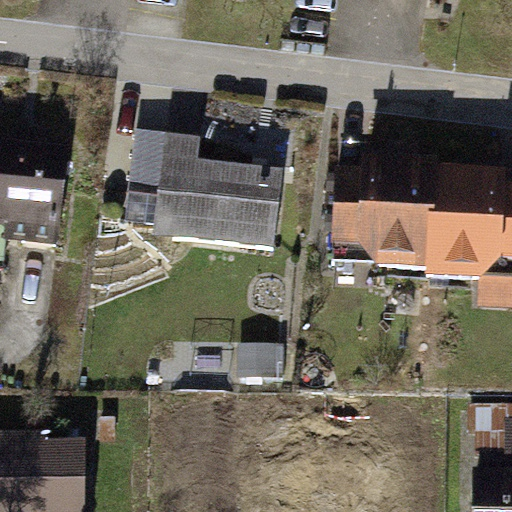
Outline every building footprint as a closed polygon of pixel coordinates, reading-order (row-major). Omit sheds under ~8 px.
[(204,142),(169,138),(162,197),(182,200),(177,244),(275,256),(285,175),(201,165),(204,142)] [(70,156),(0,147),(0,271),(5,272),(8,242),(59,248),(70,156)] [(437,179),(439,179),(439,172),(406,171),(396,159),(383,169),(368,169),(369,178),(340,177),(338,249),(367,250),(384,269),(431,270),(434,270),(437,179)] [(439,179),(437,179),(434,270),(431,270),(431,279),(482,281),(500,264),(511,264),(511,192),(505,192),(505,183),(492,182),(481,170),(470,181),(439,179)] [(266,491),(296,491),(295,511),(389,511),(390,480),(308,479),(308,414),(267,414),(266,491)] [(496,436),(479,436),(479,457),(496,457),(496,436)] [(86,511),(88,450),(0,448),(0,511),(86,511)] [(511,511),(511,480),(479,480),(478,511),(511,511)]
